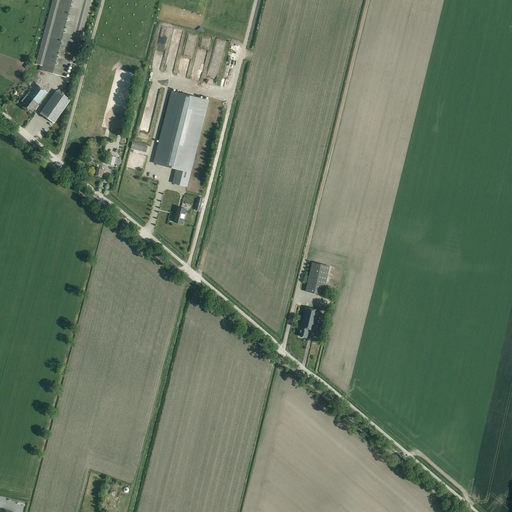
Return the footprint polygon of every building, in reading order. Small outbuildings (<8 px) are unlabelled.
[(91,0),(52,0),(35,64),(41,66),(40,70),(65,77),(69,63),(74,64),(91,0)] [(33,112),(44,97),(47,93),(35,83),(21,102),(22,104),(21,106),(28,111),(29,109),(33,112)] [(54,124),(71,100),(57,90),(40,114),(54,124)] [(187,187),(209,101),(173,92),(154,163),(176,168),(172,183),(187,187)] [(115,166),(117,158),(110,156),(108,164),(115,166)] [(103,174),(104,170),(97,168),(95,176),(102,178),(103,174)] [(178,207),(176,213),(174,215),(175,217),(174,222),(183,224),(186,209),(180,208),(178,207)] [(323,296),(330,267),(312,263),(306,292),(323,296)] [(315,331),(320,310),(305,307),(300,330),(301,330),(299,337),(307,338),(309,330),(315,331)]
